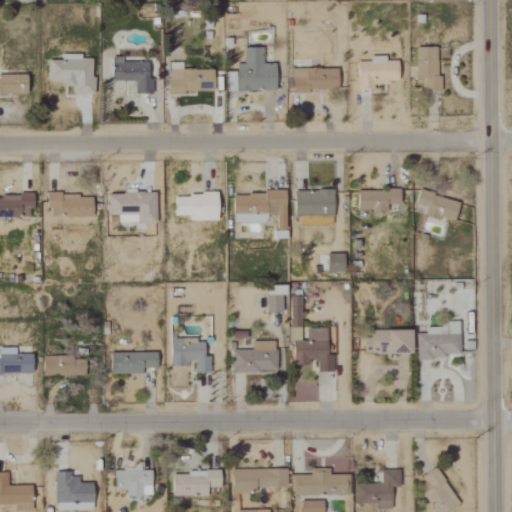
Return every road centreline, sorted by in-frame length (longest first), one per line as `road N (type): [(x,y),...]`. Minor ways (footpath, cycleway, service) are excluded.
road 1 (residential): [(0,145),(511,139)]
road 2 (residential): [(0,423),(511,419)]
road 3 (residential): [(494,511),(491,0)]
